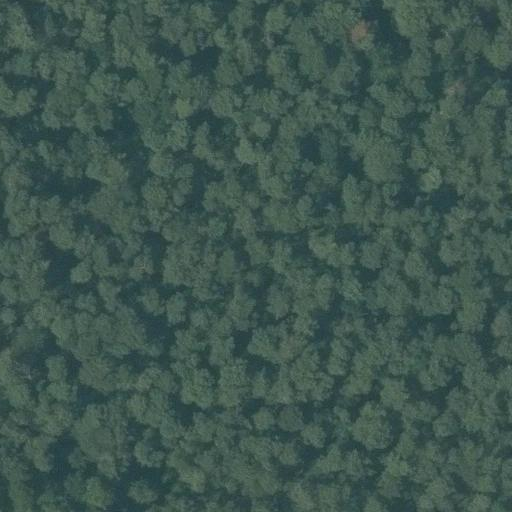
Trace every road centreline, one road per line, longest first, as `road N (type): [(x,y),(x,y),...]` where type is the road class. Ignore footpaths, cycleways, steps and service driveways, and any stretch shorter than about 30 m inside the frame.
road 1 (track): [(123,508),(337,163)]
road 2 (track): [(337,163),(379,0)]
road 3 (track): [(123,508),(0,474)]
